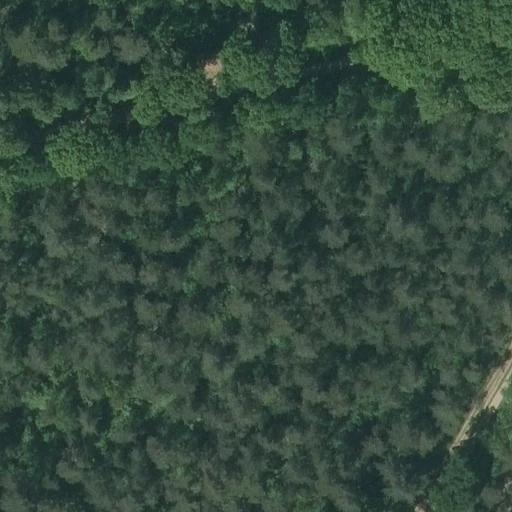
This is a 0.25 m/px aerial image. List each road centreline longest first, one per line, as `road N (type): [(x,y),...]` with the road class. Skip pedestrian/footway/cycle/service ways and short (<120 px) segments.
road 1 (track): [(0,140),(511,24)]
road 2 (track): [(511,344),(414,511)]
